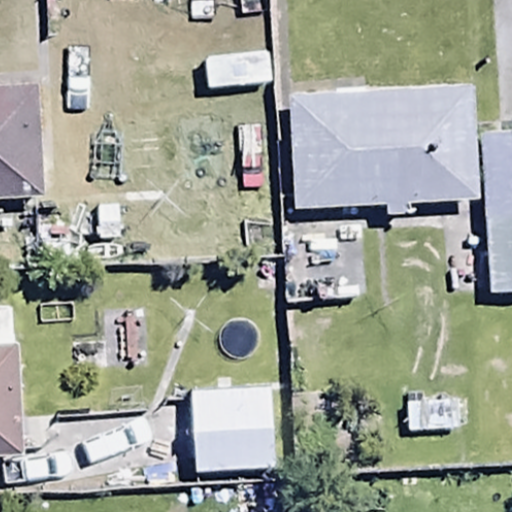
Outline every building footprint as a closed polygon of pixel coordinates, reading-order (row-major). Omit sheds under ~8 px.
[(0,206),(40,204),(35,95),(0,96),(0,206)] [(478,211),(471,143),(470,97),(286,104),(290,218),(466,211),(478,211)] [(511,141),(471,143),(478,211),(482,304),(511,303),(511,141)] [(0,460),(19,461),(17,317),(0,317),(0,460)] [(266,399),(187,403),(191,483),(270,480),(266,399)]
